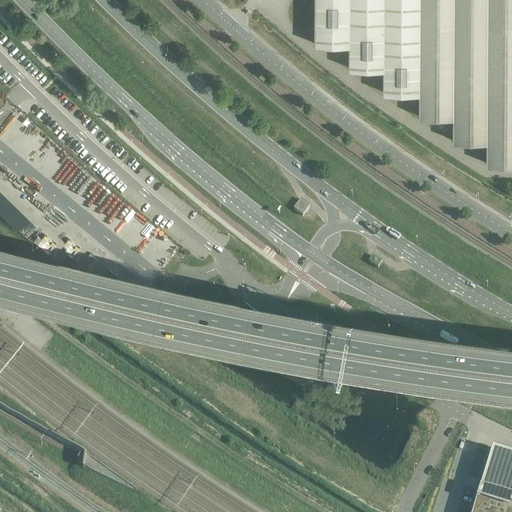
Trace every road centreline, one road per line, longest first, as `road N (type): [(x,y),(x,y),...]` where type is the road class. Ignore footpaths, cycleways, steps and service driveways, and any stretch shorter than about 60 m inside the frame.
road 1 (motorway): [(0,290),(244,354),(511,398)]
road 2 (motorway): [(511,370),(248,326),(0,264)]
road 3 (unclassified): [(511,233),(331,111),(202,0)]
road 4 (secondary): [(23,0),(151,125),(310,252)]
road 5 (secondary): [(327,192),(105,0)]
road 6 (unclassified): [(286,306),(289,317),(453,410)]
road 7 (secondary): [(366,288),(511,374)]
road 8 (secondary): [(511,312),(375,229)]
